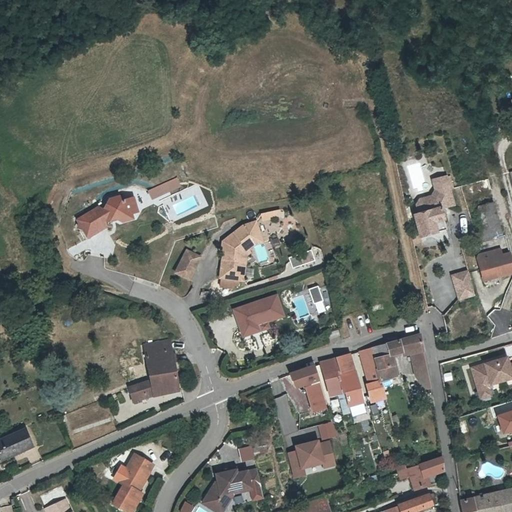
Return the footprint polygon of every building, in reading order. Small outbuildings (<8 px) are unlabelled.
[(430,178),(434,188),(446,184),(443,174),(430,178)] [(177,180),(168,184),(171,192),(181,188),(177,180)] [(168,184),(160,188),(164,195),(171,192),(168,184)] [(448,236),(439,205),(451,201),(446,184),(434,188),(430,194),(417,198),(414,203),(415,206),(410,208),(421,240),(431,237),(432,241),(448,236)] [(160,188),(149,192),(152,200),(164,195),(160,188)] [(88,239),(106,228),(105,223),(116,219),(123,223),(127,217),(135,214),(137,210),(134,200),(121,203),(120,199),(110,202),(104,212),(99,209),(78,222),(88,239)] [(487,243),(502,239),(494,203),(478,207),(487,243)] [(263,222),(273,220),(272,213),(262,216),(263,222)] [(252,242),(261,239),(256,223),(243,228),(223,243),(227,254),(224,254),(220,280),(222,280),(220,289),(232,290),(233,287),(238,288),(239,282),(242,263),(246,264),(247,257),(250,254),(249,251),(245,247),(252,242)] [(263,244),(261,239),(252,242),(245,247),(249,251),(255,246),(263,244)] [(293,268),(313,260),(309,250),(289,257),(293,268)] [(189,281),(201,259),(187,252),(176,275),(189,281)] [(479,262),(483,279),(500,274),(501,277),(511,274),(511,263),(510,254),(479,262)] [(470,274),(455,278),(457,286),(472,282),(470,274)] [(500,274),(483,279),(484,282),(501,277),(500,274)] [(472,282),(457,286),(461,301),(476,297),(472,282)] [(317,314),(325,311),(316,286),(308,288),(317,314)] [(319,288),(325,308),(330,306),(325,286),(319,288)] [(302,293),(310,316),(316,314),(308,291),(302,293)] [(241,330),(267,321),(284,315),(277,295),(234,309),(241,330)] [(269,327),(267,321),(241,330),(243,336),(269,327)] [(420,335),(370,349),(380,383),(396,378),(391,356),(423,349),(420,335)] [(132,400),(152,394),(153,393),(152,385),(177,379),(176,375),(174,362),(172,349),(145,354),(150,382),(129,389),(132,400)] [(366,386),(370,398),(384,394),(380,383),(370,349),(360,352),(368,385),(366,386)] [(411,353),(416,376),(419,375),(424,391),(431,390),(426,359),(423,350),(411,353)] [(329,392),(341,389),(337,375),(353,371),(349,355),(320,363),(329,392)] [(511,364),(509,366),(507,358),(472,369),(479,392),(488,389),(493,388),(492,385),(511,379),(511,364)] [(305,386),(313,411),(328,406),(315,366),(300,371),(305,386)] [(300,371),(290,375),(296,388),(305,386),(300,371)] [(365,401),(353,371),(337,375),(341,389),(342,392),(343,393),(346,393),(346,394),(350,406),(365,401)] [(177,383),(177,379),(152,385),(153,393),(152,394),(153,397),(179,391),(177,383)] [(491,396),(488,389),(479,392),(481,399),(491,396)] [(343,408),(350,406),(346,394),(340,396),(343,408)] [(386,400),(384,394),(370,398),(372,404),(386,400)] [(274,396),(275,411),(289,410),(288,395),(274,396)] [(511,411),(496,416),(501,434),(510,432),(511,436),(511,411)] [(468,417),(470,424),(481,421),(479,414),(468,417)] [(331,422),(317,426),(320,439),(334,435),(331,422)] [(27,436),(25,431),(0,441),(0,455),(2,461),(33,448),(27,436)] [(297,453),(287,455),(290,465),(293,479),(304,477),(303,470),(322,465),(323,469),(334,467),(329,444),(318,446),(311,448),(310,445),(295,448),(297,453)] [(251,445),(237,448),(240,461),(253,458),(251,445)] [(131,473),(124,484),(113,505),(125,511),(132,511),(142,495),(138,492),(149,473),(153,465),(135,455),(126,471),(131,473)] [(442,457),(407,470),(399,472),(399,473),(401,479),(409,476),(413,489),(413,491),(428,485),(425,476),(443,470),(442,457)] [(258,467),(260,476),(274,473),(272,464),(258,467)] [(225,475),(217,477),(218,482),(216,482),(209,494),(227,506),(234,495),(233,492),(241,490),(241,492),(252,490),(248,471),(237,474),(236,468),(228,470),(229,472),(224,473),(225,475)] [(256,470),(248,471),(252,490),(260,488),(256,470)] [(120,482),(124,484),(131,473),(126,471),(120,482)] [(511,511),(511,489),(499,493),(461,502),(463,511),(481,511),(490,510),(490,511),(511,511)] [(209,494),(203,504),(216,511),(223,511),(227,506),(209,494)] [(383,511),(413,511),(421,510),(430,506),(433,505),(429,495),(404,503),(383,511)] [(325,498),(313,503),(315,511),(328,511),(329,511),(325,498)] [(70,511),(65,501),(45,510),(46,511),(70,511)] [(187,511),(191,506),(182,501),(176,511),(187,511)] [(300,511),(315,511),(313,503),(299,507),(300,511)]
